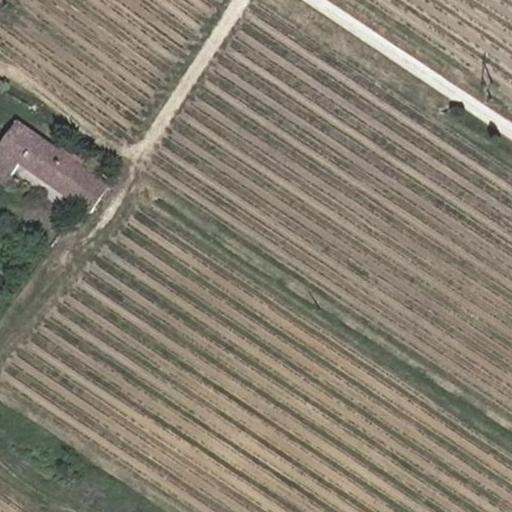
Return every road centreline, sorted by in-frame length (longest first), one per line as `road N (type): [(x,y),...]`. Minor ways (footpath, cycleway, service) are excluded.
road 1 (residential): [(297,0),(511,140)]
road 2 (residential): [(250,0),(135,191)]
